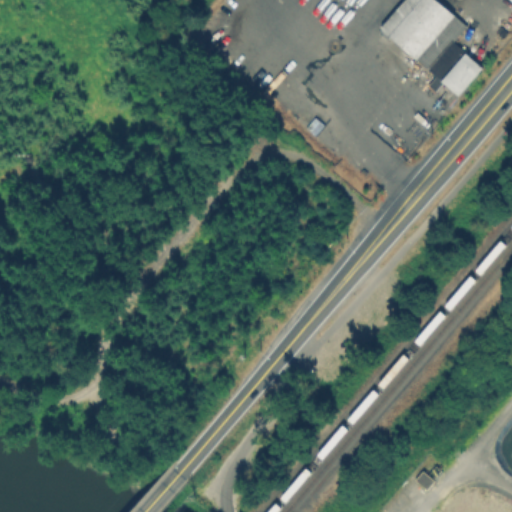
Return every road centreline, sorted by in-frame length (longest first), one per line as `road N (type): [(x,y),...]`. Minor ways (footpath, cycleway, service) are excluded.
road 1 (secondary): [(274,362),(511,81)]
road 2 (secondary): [(181,467),(274,362)]
